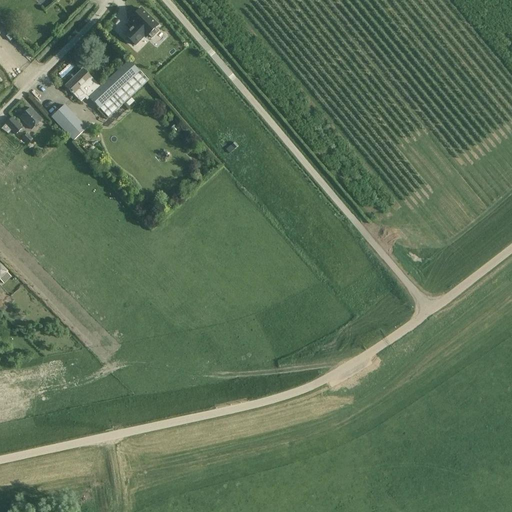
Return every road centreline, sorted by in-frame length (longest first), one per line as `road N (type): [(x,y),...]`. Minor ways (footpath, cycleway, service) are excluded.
road 1 (unclassified): [(430,310),(298,391),(0,460)]
road 2 (unclassified): [(430,310),(164,0)]
road 3 (unclassified): [(0,118),(109,0)]
